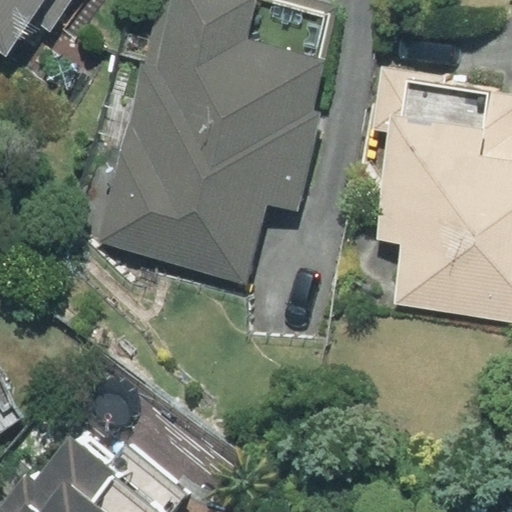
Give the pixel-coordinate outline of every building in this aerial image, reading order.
[(0,0),(0,37),(24,55),(51,19),(65,28),(85,0),(0,0)] [(351,6),(327,0),(172,0),(151,78),(106,242),(259,284),(282,203),(311,211),(337,113),(331,110),(345,60),(337,56),(351,6)] [(404,305),(511,321),(511,90),(455,82),(456,76),(392,66),(381,131),(406,135),(390,241),(414,246),(404,305)] [(3,511),(178,511),(87,432),(47,477),(40,470),(3,511)] [(492,511),(489,496),(465,500),(466,511),(492,511)]
